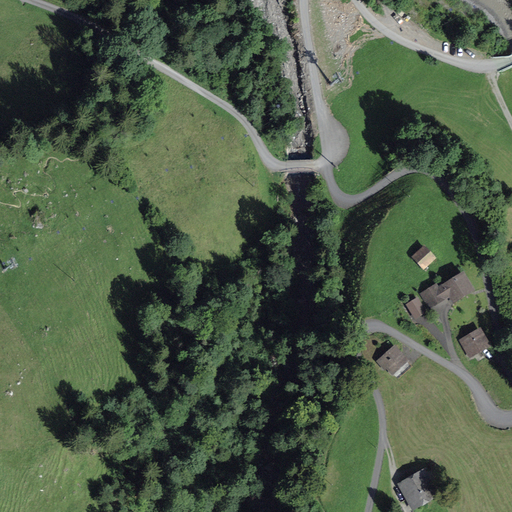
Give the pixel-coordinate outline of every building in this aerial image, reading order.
[(424,248),(414,257),(423,267),(433,258),(424,248)] [(462,294),(470,289),(461,275),(438,289),(435,286),(422,294),(430,307),(450,294),(454,300),(463,295),(462,294)] [(424,311),(416,299),(407,305),(414,317),(424,311)] [(471,336),(461,342),(464,348),(466,347),(470,355),(487,345),(478,330),(470,334),(471,336)] [(379,363),(382,367),(385,364),(398,378),(410,368),(404,360),(395,348),(379,363)] [(422,474),(402,485),(413,506),(434,494),(422,474)]
